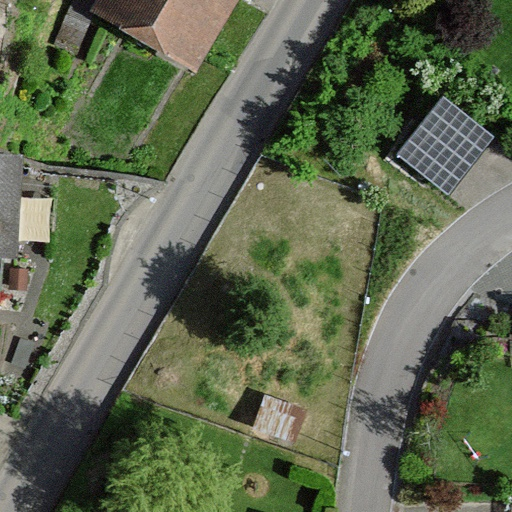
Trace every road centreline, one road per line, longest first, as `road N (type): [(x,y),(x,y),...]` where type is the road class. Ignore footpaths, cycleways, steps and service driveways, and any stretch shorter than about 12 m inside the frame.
road 1 (tertiary): [(14,511),(306,0)]
road 2 (residential): [(511,217),(451,261),(406,328),(377,407),(364,511)]
